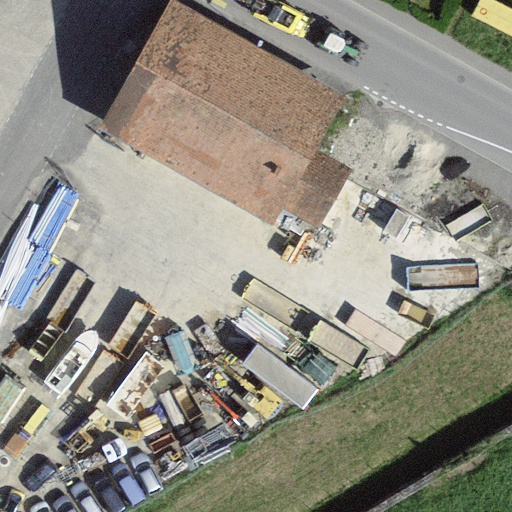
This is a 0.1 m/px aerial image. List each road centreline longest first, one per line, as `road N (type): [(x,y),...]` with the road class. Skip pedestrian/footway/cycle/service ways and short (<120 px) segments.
road 1 (primary): [(278,0),(511,124)]
road 2 (unclassified): [(108,0),(0,195)]
